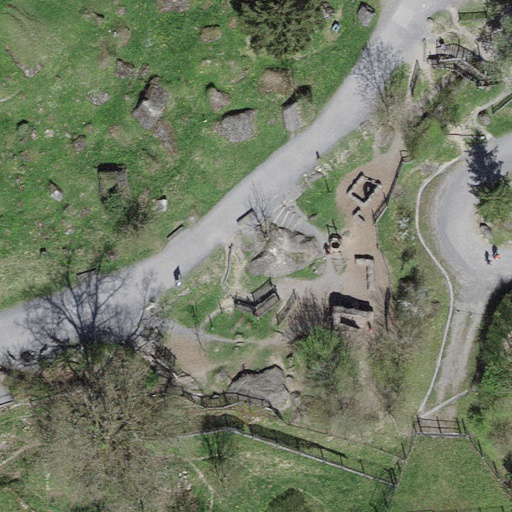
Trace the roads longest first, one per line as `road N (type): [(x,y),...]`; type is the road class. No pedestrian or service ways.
road 1 (track): [(412,0),(332,105),(260,183),(179,253),(0,332)]
road 2 (track): [(511,264),(486,263),(457,248),(450,215),(456,186),(511,151)]
